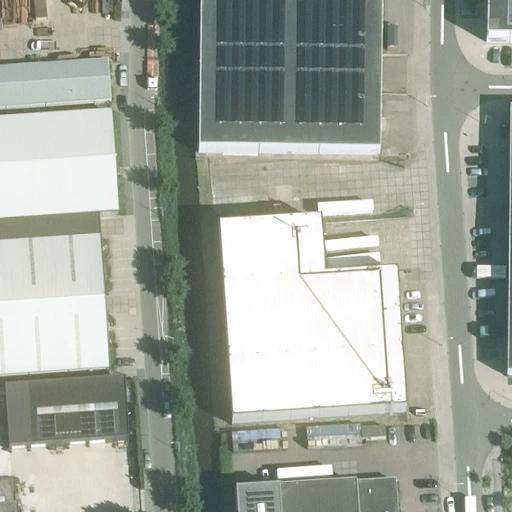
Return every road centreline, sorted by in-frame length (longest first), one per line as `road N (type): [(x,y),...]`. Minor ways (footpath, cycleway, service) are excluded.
road 1 (unclassified): [(160,511),(136,124),(138,0)]
road 2 (unclassified): [(464,421),(442,85)]
